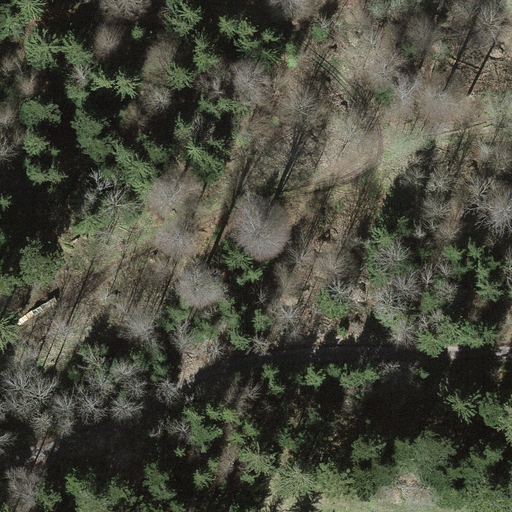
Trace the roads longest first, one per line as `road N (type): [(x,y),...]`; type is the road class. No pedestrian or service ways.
road 1 (track): [(220,0),(339,71),(367,103),(371,153),(335,179),(122,255),(0,346)]
road 2 (track): [(339,71),(396,123),(426,176),(511,240)]
